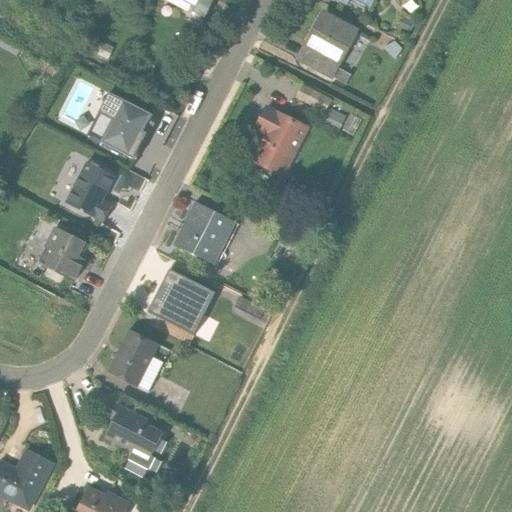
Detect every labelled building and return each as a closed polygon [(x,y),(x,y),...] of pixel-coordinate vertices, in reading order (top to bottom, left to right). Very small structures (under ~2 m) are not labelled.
[(178,0),(193,8),(191,13),(204,19),(213,0),(178,0)] [(334,0),(346,7),(349,0),(350,0),(368,8),(372,0),(334,0)] [(337,68),(357,31),(321,11),(293,61),(329,81),(332,77),(344,85),(350,75),(337,68)] [(87,137),(135,159),(158,112),(110,89),(87,137)] [(249,162),(283,180),(310,130),(266,107),(252,132),(262,137),(249,162)] [(103,195),(117,168),(92,154),(67,201),(102,219),(112,200),(103,195)] [(213,267),(235,225),(193,203),(171,246),(213,267)] [(53,227),(35,263),(74,283),(84,261),(80,259),(88,244),(53,227)] [(191,330),(214,288),(172,266),(149,309),(191,330)] [(127,330),(105,373),(137,389),(159,346),(127,330)] [(112,421),(103,440),(131,454),(128,460),(148,471),(153,459),(149,457),(161,432),(144,424),(146,420),(115,404),(107,419),(112,421)] [(0,460),(12,434),(0,428),(0,460)] [(0,498),(0,499),(25,511),(29,511),(54,465),(25,450),(15,469),(0,460),(0,498)] [(87,487),(74,511),(124,511),(128,503),(107,493),(105,496),(87,487)]
